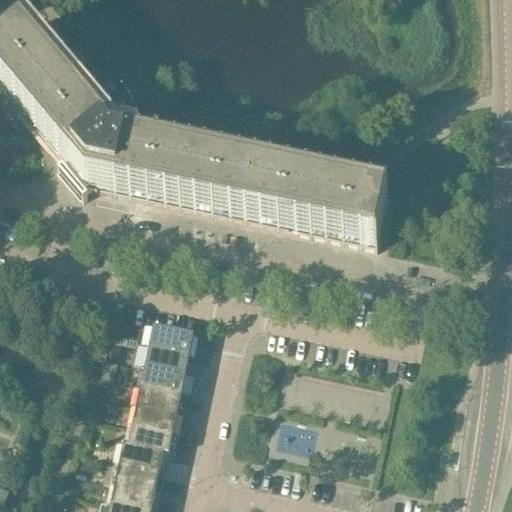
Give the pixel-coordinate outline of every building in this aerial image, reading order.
[(20,37),(0,54),(0,92),(65,170),(62,172),(61,172),(57,175),(82,205),(86,201),(92,195),(376,254),(387,205),(126,150),(124,154),(110,151),(103,142),(106,140),(20,37)] [(189,363),(193,343),(153,335),(149,355),(189,363)] [(136,345),(114,341),(113,347),(135,351),(136,345)] [(149,355),(145,375),(185,383),(189,363),(149,355)] [(145,375),(141,394),(181,402),(185,383),(145,375)] [(141,394),(136,414),(176,422),(181,402),(141,394)] [(136,414),(132,433),(172,442),(176,422),(136,414)] [(132,433),(128,453),(163,460),(163,461),(168,462),(172,442),(132,433)] [(123,451),(119,471),(159,480),(163,461),(163,460),(128,453),(123,451)] [(119,471),(115,491),(155,499),(159,480),(119,471)] [(115,491),(111,511),(118,511),(152,511),(155,499),(115,491)]
